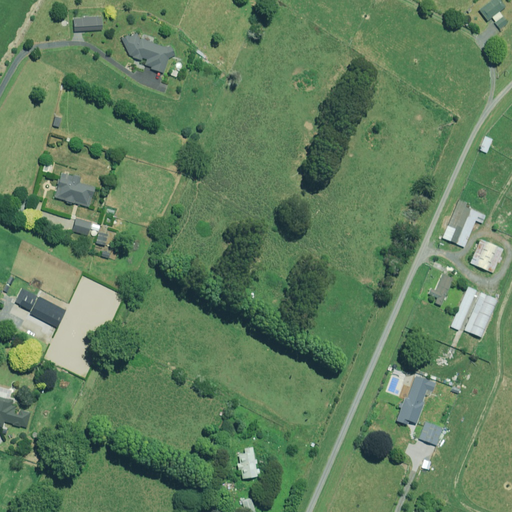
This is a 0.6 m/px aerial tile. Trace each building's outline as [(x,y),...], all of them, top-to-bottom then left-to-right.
[(499,13),(506,7),(501,1),(502,0),(492,0),(479,11),(488,21),(492,18),(495,22),(495,23),(500,30),(508,23),(499,13)] [(134,56),(133,58),(142,61),(143,59),(147,61),(145,66),(151,68),(150,69),(164,74),(169,58),(175,56),(171,47),(166,49),(140,39),(137,34),(130,37),(129,35),(121,39),(130,55),(134,56)] [(179,71),(172,69),(170,75),(177,78),(179,71)] [(61,119),(54,118),(53,126),(59,127),(61,119)] [(492,140),(485,137),(480,150),(487,153),(492,140)] [(81,178),(61,173),(54,198),(65,201),(64,202),(74,204),(89,208),(95,188),(79,184),(81,178)] [(466,205),(459,201),(443,238),(464,247),(476,221),(480,223),(484,215),(465,207),(466,205)] [(91,224),(75,219),(72,231),(87,236),(91,224)] [(109,235),(99,232),(96,244),(106,246),(109,235)] [(503,249),(481,240),(471,264),(493,273),(503,249)] [(111,253),(102,251),(101,257),(109,259),(111,253)] [(453,280),(443,276),(436,290),(431,288),(428,295),(437,298),(435,304),(441,306),(453,280)] [(477,291),(468,287),(451,327),(459,331),(477,291)] [(497,300),(481,293),(465,331),(481,338),(497,300)] [(35,300),(24,295),(19,305),(30,311),(35,300)] [(66,311),(40,297),(31,314),(57,328),(66,311)] [(423,401),(425,395),(427,397),(432,393),(436,384),(417,376),(408,398),(406,398),(396,421),(405,425),(407,421),(416,424),(425,402),(423,401)] [(0,428),(3,429),(5,422),(13,424),(13,425),(21,428),(22,426),(27,428),(31,414),(17,410),(18,406),(12,405),(14,401),(0,396),(0,428)] [(443,429),(426,423),(419,439),(437,446),(443,429)] [(254,460),(252,448),(247,449),(248,453),(237,455),(238,464),(237,464),(238,471),(241,470),(242,479),(260,476),(259,469),(256,470),(255,464),(257,464),(257,460),(254,460)] [(256,511),(252,498),(242,502),(245,511),(256,511)]
